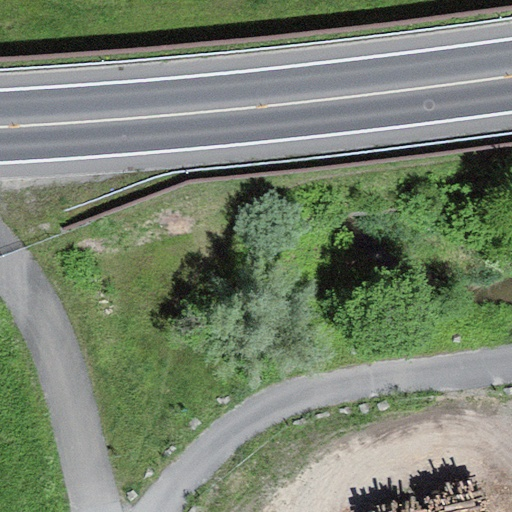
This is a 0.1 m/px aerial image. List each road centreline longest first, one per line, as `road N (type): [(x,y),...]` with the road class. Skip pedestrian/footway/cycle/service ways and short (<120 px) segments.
road 1 (trunk): [(0,129),(511,81)]
road 2 (track): [(511,360),(321,395),(221,447),(153,511)]
